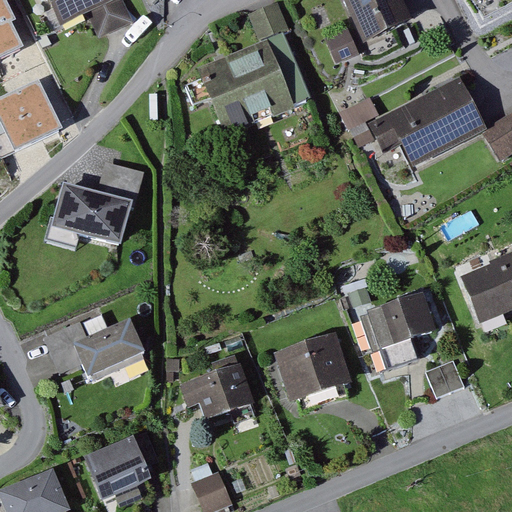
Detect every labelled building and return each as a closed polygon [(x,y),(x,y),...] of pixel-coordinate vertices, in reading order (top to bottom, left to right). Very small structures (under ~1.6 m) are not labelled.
[(4,0),(0,2),(0,62),(27,50),(4,0)] [(38,0),(51,29),(83,15),(94,41),(129,25),(117,0),(38,0)] [(340,0),(362,51),(406,32),(392,0),(340,0)] [(251,15),(262,42),(291,30),(280,3),(251,15)] [(328,38),(334,63),(357,57),(351,33),(328,38)] [(218,140),(290,117),(268,49),(196,73),(218,140)] [(0,149),(2,155),(15,149),(18,156),(65,134),(42,83),(0,102),(0,149)] [(453,85),(364,131),(378,158),(395,149),(407,171),(478,134),(453,85)] [(511,126),(484,143),(495,162),(511,151),(511,126)] [(41,234),(110,252),(121,211),(52,193),(41,234)] [(511,261),(456,284),(473,326),(511,311),(511,261)] [(416,303),(362,321),(373,354),(427,337),(416,303)] [(70,350),(85,385),(142,361),(127,326),(70,350)] [(271,358),(284,408),(344,391),(330,342),(271,358)] [(458,363),(430,370),(436,397),(465,390),(458,363)] [(187,387),(200,427),(247,412),(234,372),(187,387)] [(141,441),(88,464),(105,504),(159,481),(141,441)] [(219,476),(196,485),(206,511),(223,511),(231,509),(219,476)] [(0,496),(0,511),(59,511),(46,478),(0,496)]
